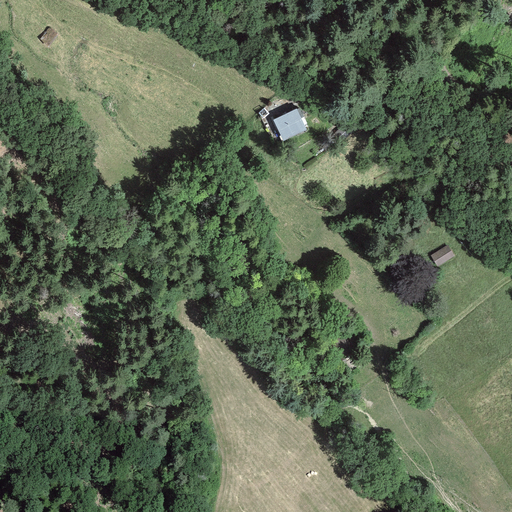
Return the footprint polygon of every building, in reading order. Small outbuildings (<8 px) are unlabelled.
[(51,42),(57,29),(49,25),(42,38),(51,42)] [(297,105),(272,118),(283,140),(309,127),(297,105)] [(355,128),(351,124),(341,134),(345,138),(355,128)] [(455,255),(448,244),(431,254),(438,265),(455,255)] [(356,349),(341,331),(327,345),(341,361),(356,349)]
